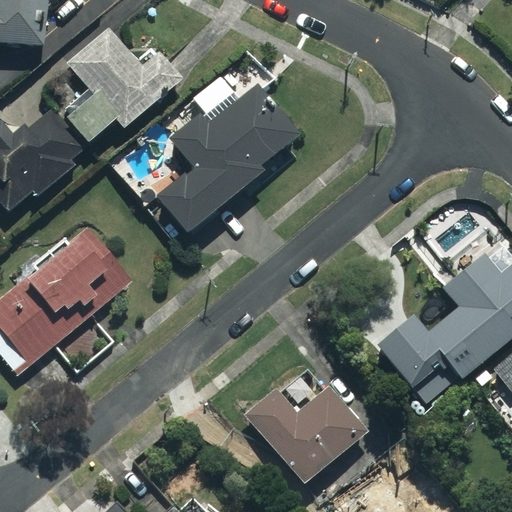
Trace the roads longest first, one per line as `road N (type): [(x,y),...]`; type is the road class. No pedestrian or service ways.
road 1 (residential): [(0,501),(476,103)]
road 2 (residential): [(476,103),(404,55),(294,0)]
